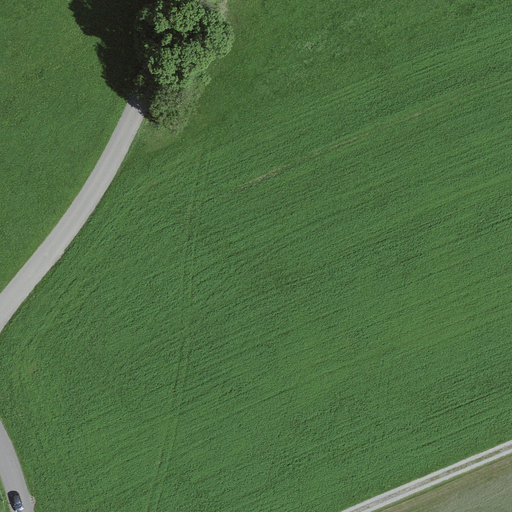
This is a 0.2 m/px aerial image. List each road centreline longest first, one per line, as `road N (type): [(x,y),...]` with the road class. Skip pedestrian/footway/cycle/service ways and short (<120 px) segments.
road 1 (unclassified): [(0,318),(115,159),(189,0)]
road 2 (track): [(352,511),(511,446)]
